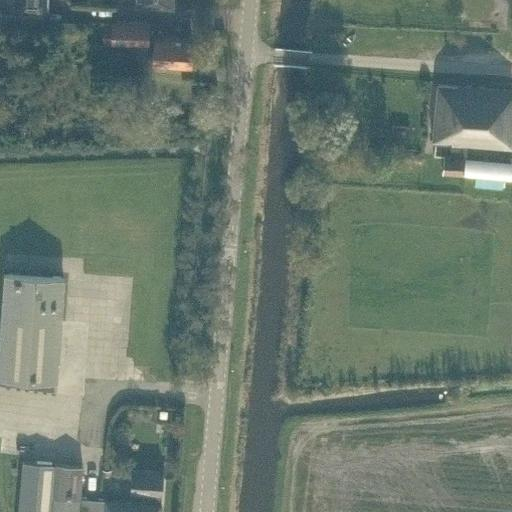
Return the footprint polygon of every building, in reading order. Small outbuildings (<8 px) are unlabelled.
[(0,20),(45,24),(45,18),(45,11),(47,11),(47,0),(16,0),(16,9),(10,9),(0,8),(0,20)] [(111,23),(105,23),(105,42),(111,42),(150,43),(151,20),(111,19),(111,23)] [(192,35),(162,32),(154,32),(152,60),(190,64),(192,35)] [(511,103),(511,97),(511,86),(438,81),(432,139),(451,140),(450,154),(444,154),(443,171),(463,172),(463,170),(509,175),(510,162),(465,157),(465,155),(457,154),(458,141),(511,146),(511,145),(511,103)] [(57,275),(56,278),(4,274),(0,323),(0,374),(56,379),(64,278),(60,278),(61,275),(57,275)] [(49,511),(55,460),(32,459),(21,458),(17,511),(49,511)] [(76,511),(78,494),(80,462),(55,460),(49,511),(76,511)] [(159,511),(163,473),(131,470),(130,490),(141,491),(140,499),(104,496),(102,511),(159,511)] [(102,511),(104,496),(78,494),(76,511),(102,511)]
